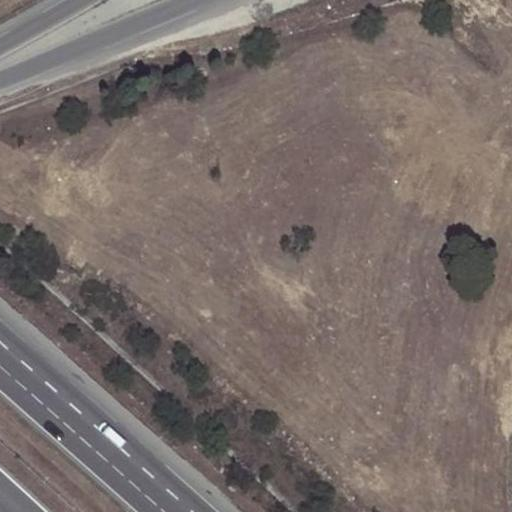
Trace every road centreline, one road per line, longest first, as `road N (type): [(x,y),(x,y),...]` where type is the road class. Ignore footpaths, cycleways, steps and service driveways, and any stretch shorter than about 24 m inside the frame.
road 1 (secondary): [(0,81),(203,0)]
road 2 (motorway): [(175,511),(45,393)]
